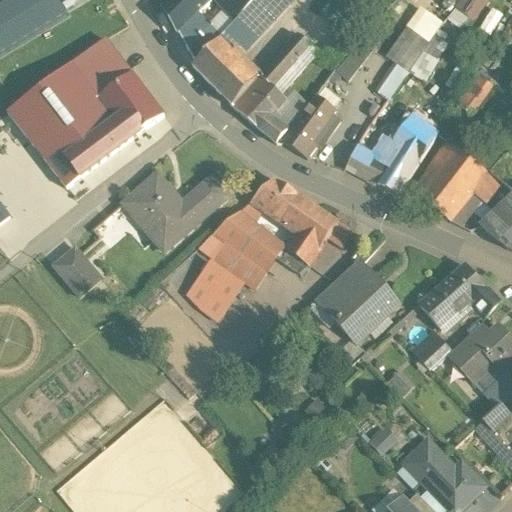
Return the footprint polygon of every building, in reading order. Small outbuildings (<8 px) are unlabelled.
[(13,0),(0,8),(0,58),(66,20),(54,0),(13,0)] [(180,0),(175,5),(174,4),(164,13),(178,36),(211,0),(180,0)] [(236,22),(214,0),(211,0),(178,36),(196,64),(217,42),(236,22)] [(214,0),(236,22),(256,0),(214,0)] [(256,0),(236,22),(217,42),(233,55),(284,0),(256,0)] [(462,0),(455,10),(474,23),(491,0),(490,0),(462,0)] [(417,37),(396,67),(407,74),(407,75),(428,44),(427,44),(417,37)] [(296,39),(260,80),(273,91),(309,50),(296,39)] [(362,77),(361,41),(336,41),(336,78),(362,77)] [(105,42),(7,115),(67,191),(163,118),(106,42),(105,43),(105,42)] [(233,55),(217,42),(196,64),(193,68),(232,108),(256,80),(250,75),(236,61),(237,59),(233,55)] [(396,67),(390,76),(389,75),(376,93),(388,101),(407,74),(396,67)] [(273,91),(260,80),(233,110),(276,146),(287,132),(274,123),(270,118),(286,102),(273,91)] [(475,88),(463,103),(477,113),(488,99),(475,88)] [(307,111),(281,146),(301,160),(308,162),(312,154),(307,150),(310,146),(326,125),(307,111)] [(438,137),(413,119),(397,142),(424,158),(438,137)] [(357,150),(345,173),(397,201),(424,158),(397,142),(394,148),(398,150),(396,152),(396,154),(381,145),(372,159),(357,150)] [(486,176),(447,144),(441,153),(435,161),(443,167),(417,200),(449,224),(471,196),(486,176)] [(486,176),(471,196),(480,203),(481,204),(500,187),(486,176)] [(182,207),(157,178),(123,207),(164,255),(228,200),(212,181),(182,207)] [(263,217),(275,225),(302,201),(278,184),(251,208),(263,217)] [(471,196),(449,224),(459,229),(480,203),(471,196)] [(511,200),(500,212),(511,223),(511,200)] [(302,201),(275,225),(296,238),(288,251),(285,255),(311,269),(338,227),(302,201)] [(0,207),(0,226),(9,219),(0,207)] [(263,217),(251,208),(201,251),(214,262),(194,289),(187,298),(221,323),(245,290),(255,296),(285,255),(288,251),(255,228),(263,217)] [(511,246),(511,223),(500,212),(482,230),(492,237),(507,251),(511,246)] [(75,251),(54,269),(70,289),(91,270),(75,251)] [(358,267),(317,305),(318,307),(323,303),(340,321),(336,326),(356,347),(397,309),(383,294),(380,297),(367,283),(370,280),(358,267)] [(466,268),(420,308),(442,333),(472,306),(487,292),(466,268)] [(91,270),(70,289),(80,300),(101,282),(91,270)] [(294,283),(291,287),(295,291),(302,286),(296,281),(294,283)] [(487,292),(472,306),(487,321),(501,306),(487,292)] [(317,307),(312,302),(309,305),(306,308),(311,313),(317,307)] [(482,330),(450,360),(473,385),(493,366),(504,377),(511,368),(511,343),(498,329),(488,339),(482,333),(483,331),(482,330)] [(433,336),(414,354),(419,359),(438,341),(433,336)] [(438,341),(419,359),(432,373),(449,357),(451,355),(438,341)] [(493,366),(473,385),(483,396),(504,377),(493,366)] [(322,403),(309,416),(317,425),(330,412),(322,403)] [(501,407),(482,424),(485,427),(492,435),(511,418),(501,407)] [(470,418),(451,434),(459,442),(477,426),(470,418)] [(492,435),(485,427),(477,434),(488,446),(496,439),(492,435)] [(385,435),(372,447),(382,457),(394,444),(385,435)] [(511,454),(496,439),(488,446),(511,471),(511,454)] [(455,472),(428,444),(411,461),(427,478),(421,484),(448,511),(461,511),(474,499),(459,483),(468,474),(461,466),(455,472)] [(431,511),(417,497),(407,506),(413,511),(431,511)] [(385,499),(372,511),(392,511),(395,509),(385,499)] [(413,511),(407,506),(403,502),(395,509),(392,511),(413,511)]
